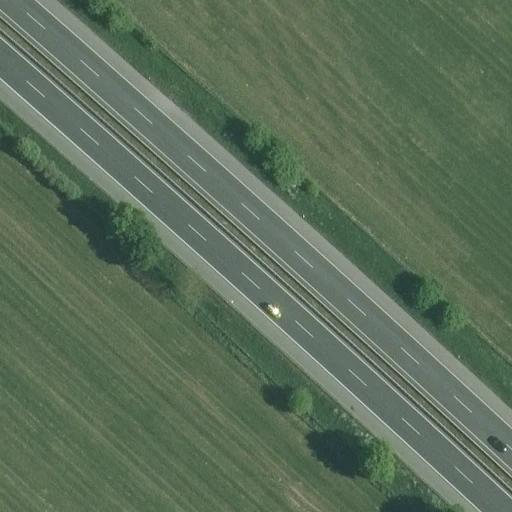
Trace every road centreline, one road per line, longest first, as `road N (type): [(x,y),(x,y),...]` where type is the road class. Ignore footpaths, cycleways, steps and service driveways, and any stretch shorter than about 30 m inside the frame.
road 1 (motorway): [(0,49),(511,507)]
road 2 (motorway): [(511,441),(29,0)]
